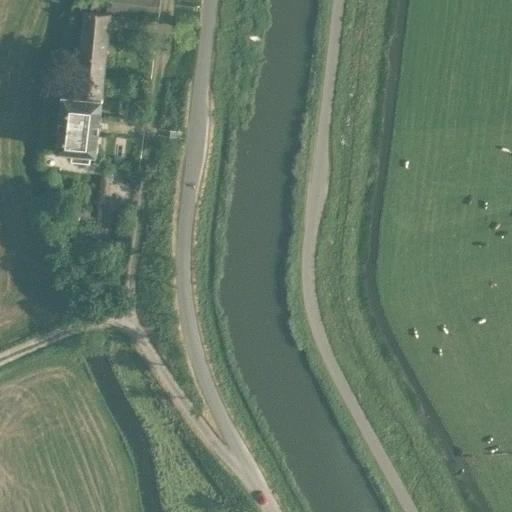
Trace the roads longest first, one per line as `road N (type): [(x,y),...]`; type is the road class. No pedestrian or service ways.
road 1 (unclassified): [(413,511),(336,369),(310,294),(308,240),(337,0)]
road 2 (unclassified): [(271,511),(204,373),(188,315),(183,269),(215,0)]
road 3 (track): [(0,357),(103,312),(129,312)]
